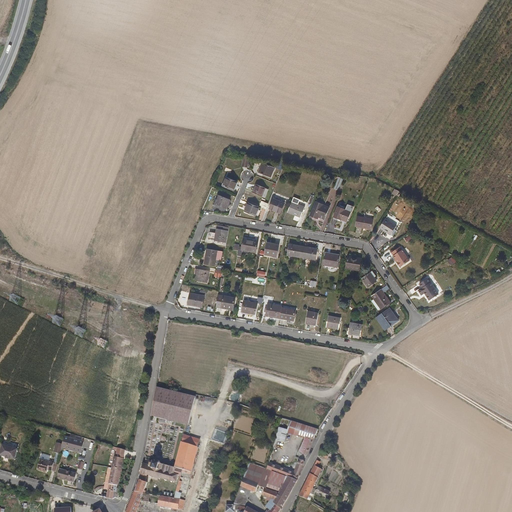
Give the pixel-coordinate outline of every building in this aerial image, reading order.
[(269,180),(273,170),(258,164),(260,169),(258,172),(260,174),(258,176),(269,180)] [(334,189),(339,191),(343,179),(338,177),(334,189)] [(218,187),(220,188),(228,191),(230,192),(233,182),(231,181),(222,178),(218,187)] [(264,199),(267,190),(265,189),(255,185),(251,194),(264,199)] [(225,211),(228,202),(217,198),(213,207),(225,211)] [(284,205),(272,200),(268,209),(272,211),(271,214),(279,217),(284,205)] [(322,225),(328,209),(329,206),(314,201),(314,202),(307,220),(322,225)] [(304,209),(290,203),(286,213),(300,219),(304,209)] [(241,213),(254,218),(256,219),(259,209),(245,204),(241,213)] [(345,224),(349,214),(336,209),(332,219),(345,224)] [(370,230),(372,221),(356,218),(354,228),(370,230)] [(396,228),(384,220),(379,229),(382,232),(381,233),(391,240),(396,232),(395,231),(396,228)] [(226,244),(228,229),(218,227),(216,236),(210,235),(209,241),(226,244)] [(259,241),(256,240),(256,243),(248,241),(249,239),(244,238),(242,252),(256,255),(258,243),(259,241)] [(278,247),(266,245),(264,257),(276,259),(278,247)] [(285,257),(300,260),(302,249),(287,246),(285,257)] [(389,253),(394,260),(393,261),(398,268),(399,268),(400,269),(408,262),(397,247),(389,253)] [(315,251),(302,249),(300,260),(314,262),(315,251)] [(214,267),(217,253),(206,250),(203,264),(214,267)] [(321,268),(327,268),(326,270),(336,272),(339,255),(323,252),(322,259),(323,259),(321,268)] [(357,272),(359,261),(346,258),(344,269),(357,272)] [(209,272),(194,269),(192,276),(196,276),(195,282),(206,284),(209,272)] [(221,281),(223,271),(215,269),(213,280),(221,281)] [(372,278),(375,276),(371,272),(362,279),(367,287),(375,282),(372,278)] [(438,295),(426,279),(418,285),(421,289),(417,292),(421,296),(424,294),(429,301),(438,295)] [(390,303),(383,294),(380,290),(371,297),(381,309),(390,303)] [(204,298),(190,295),(188,306),(202,308),(204,298)] [(233,311),(235,299),(223,297),(221,309),(233,311)] [(243,301),(242,310),(241,315),(250,317),(251,314),(255,315),(257,303),(243,301)] [(278,319),(280,308),(281,306),(267,304),(264,316),(278,319)] [(293,322),(294,310),(280,308),(278,319),(278,321),(285,322),(286,320),(293,322)] [(384,331),(397,322),(389,310),(376,319),(384,331)] [(315,325),(317,313),(307,311),(304,323),(315,325)] [(337,329),(339,319),(327,317),(325,327),(337,329)] [(360,325),(349,323),(347,333),(358,335),(360,325)] [(188,425),(194,397),(158,389),(152,417),(188,425)] [(314,439),(318,430),(291,421),(289,425),(288,430),(305,436),(314,439)] [(288,430),(278,426),(275,439),(283,442),(288,430)] [(228,437),(209,431),(207,439),(225,445),(228,437)] [(71,438),(64,436),(62,444),(61,448),(82,453),(85,442),(83,441),(84,438),(72,435),(71,438)] [(306,456),(314,439),(305,436),(298,450),(306,456)] [(199,441),(181,437),(180,444),(197,448),(199,441)] [(225,445),(207,439),(206,439),(203,450),(212,453),(196,500),(204,502),(223,452),(225,445)] [(61,448),(62,444),(56,443),(54,452),(55,452),(60,453),(61,448)] [(197,448),(180,444),(174,468),(182,470),(189,472),(191,472),(197,448)] [(0,455),(13,459),(16,449),(1,445),(0,448),(0,455)] [(118,456),(115,455),(112,466),(123,468),(127,449),(119,447),(118,452),(118,456)] [(333,453),(335,448),(333,447),(332,449),(327,447),(322,456),(329,460),(331,455),(333,456),(334,454),(333,453)] [(49,457),(41,454),(37,470),(46,473),(47,470),(55,472),(57,464),(53,463),(48,461),(49,457)] [(291,477),(298,481),(306,461),(300,459),(295,472),(272,461),(270,468),(291,477)] [(182,472),(182,470),(174,468),(168,467),(168,466),(168,464),(166,464),(166,465),(161,464),(162,462),(160,462),(159,462),(159,464),(156,463),(156,462),(156,461),(154,461),(154,462),(153,464),(152,464),(152,466),(146,465),(145,465),(143,476),(149,478),(149,477),(161,481),(162,480),(168,481),(168,482),(169,482),(173,482),(173,483),(174,483),(176,483),(178,476),(181,476),(182,472)] [(324,462),(320,461),(302,497),(311,501),(326,470),(321,468),(324,462)] [(123,468),(112,466),(106,496),(116,498),(123,468)] [(76,473),(59,468),(57,478),(74,482),(76,473)] [(278,511),(286,502),(298,481),(291,477),(282,492),(260,484),(261,482),(246,475),(239,495),(242,496),(245,487),(274,499),(270,508),(272,509),(270,511),(278,511)] [(148,481),(142,479),(137,492),(146,494),(147,492),(145,491),(148,484),(147,484),(148,481)] [(182,482),(179,482),(178,481),(177,486),(176,486),(174,494),(172,494),(170,500),(146,494),(137,492),(136,492),(128,511),(138,511),(143,503),(158,506),(158,508),(176,511),(180,511),(183,503),(179,502),(181,496),(178,496),(182,482)] [(244,496),(242,496),(239,495),(235,505),(241,505),(244,496)]
